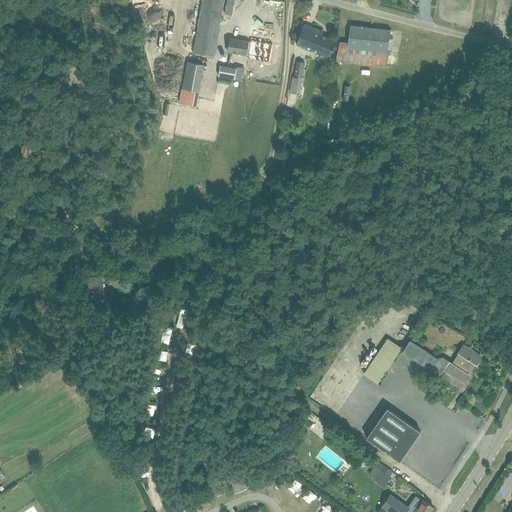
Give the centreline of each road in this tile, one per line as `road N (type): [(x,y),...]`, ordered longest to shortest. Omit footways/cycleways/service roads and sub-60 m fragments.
road 1 (track): [(0,301),(268,172),(291,0)]
road 2 (track): [(268,172),(247,258),(265,327),(306,400),(395,465)]
road 3 (unclassified): [(511,44),(324,0)]
road 4 (track): [(148,230),(0,224)]
